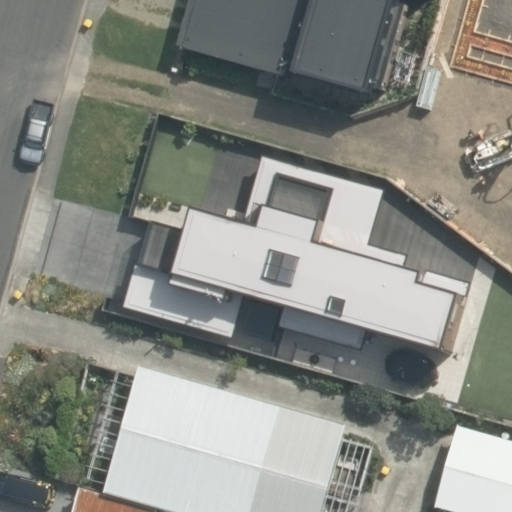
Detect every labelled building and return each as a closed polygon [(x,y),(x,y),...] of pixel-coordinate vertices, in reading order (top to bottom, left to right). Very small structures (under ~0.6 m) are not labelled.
[(195,0),(182,45),(284,75),(289,58),(305,63),(303,72),(382,95),(409,0),(195,0)] [(149,218),(124,304),(232,335),(245,290),(284,301),(278,324),(363,348),(369,325),(456,349),(472,293),(468,292),(471,281),(405,263),(408,251),(370,241),(385,186),(262,152),(244,218),(203,207),(197,231),(149,218)] [(325,511),(352,420),(144,361),(108,488),(160,503),(186,510),(192,511),(325,511)] [(511,511),(511,435),(459,420),(435,502),(470,511),(511,511)] [(157,511),(160,503),(108,488),(82,481),(72,511),(157,511)]
